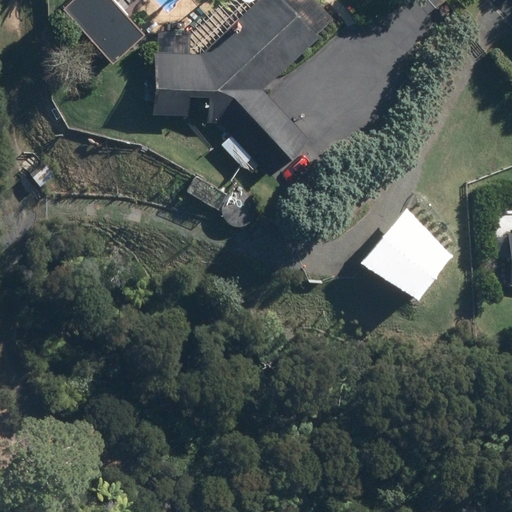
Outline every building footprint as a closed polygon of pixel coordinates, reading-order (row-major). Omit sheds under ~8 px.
[(99,0),(59,0),(48,11),(101,65),(133,34),(99,0)] [(257,90),(312,39),(275,0),(253,0),(194,55),(195,57),(146,54),(143,115),(208,118),(262,177),(302,139),(257,90)] [(41,166),(25,179),(34,189),(49,176),(41,166)] [(192,177),(183,192),(213,211),(222,196),(192,177)] [(240,231),(244,231),(246,230),(247,229),(250,228),(253,225),(255,222),(257,219),(258,216),(259,212),(259,209),(258,205),(257,202),(255,198),(252,196),(250,193),(246,192),(243,190),(239,190),(236,190),(232,191),(229,192),(226,194),(223,196),(221,199),(219,202),(218,206),(217,209),(217,213),(218,216),(219,220),(221,223),(223,226),(226,228),(229,230),(233,231),(236,231),(240,231)] [(503,287),(511,286),(511,231),(501,232),(503,287)]
